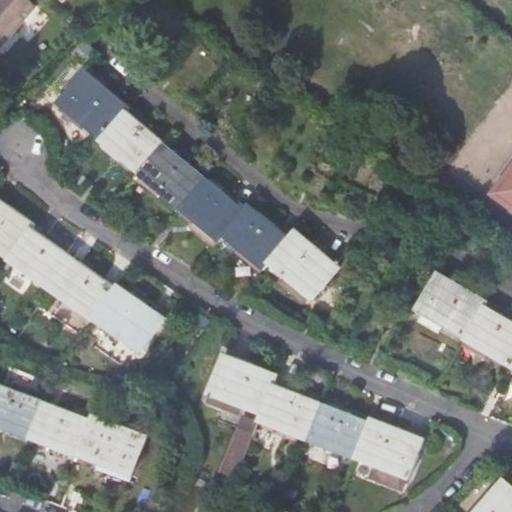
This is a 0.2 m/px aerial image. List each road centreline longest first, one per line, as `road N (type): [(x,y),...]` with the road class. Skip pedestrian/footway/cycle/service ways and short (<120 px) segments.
road 1 (residential): [(511,445),(278,344),(21,175)]
road 2 (residential): [(511,281),(461,247),(292,216),(110,66)]
